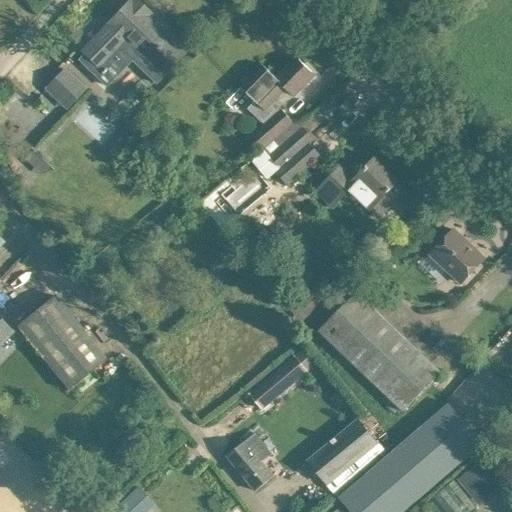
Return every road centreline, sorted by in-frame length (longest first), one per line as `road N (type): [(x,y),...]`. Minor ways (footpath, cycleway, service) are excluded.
road 1 (unclassified): [(259,511),(0,190)]
road 2 (tertiary): [(511,196),(306,0)]
